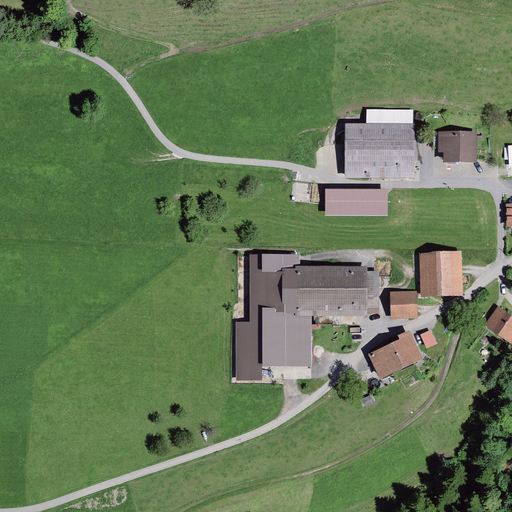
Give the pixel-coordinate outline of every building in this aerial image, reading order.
[(413,127),(345,126),(345,179),(412,180),(413,127)] [(476,134),(439,134),(439,154),(444,154),(444,164),(476,165),(476,134)] [(462,253),(420,254),(421,298),(463,297),(462,253)] [(300,256),(249,256),(250,323),(236,323),(236,382),(262,382),(261,369),(311,368),(311,318),(367,318),(367,316),(379,315),(379,273),(367,273),(367,268),(300,268),(300,256)] [(417,292),(391,293),(392,320),(418,319),(417,292)] [(511,316),(499,308),(485,328),(511,345),(511,316)] [(430,331),(420,335),(427,349),(437,345),(430,331)] [(400,342),(369,356),(380,380),(423,361),(410,332),(398,337),(400,342)]
